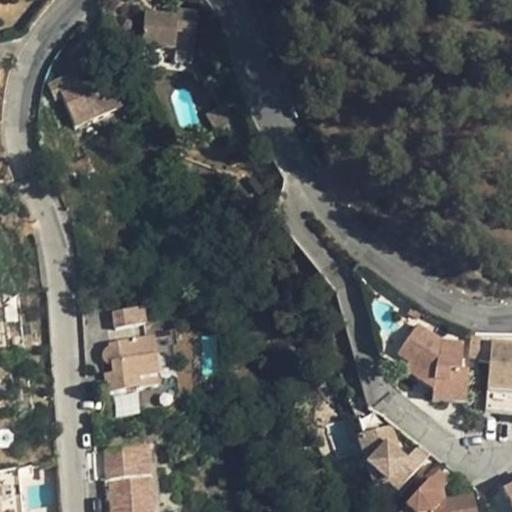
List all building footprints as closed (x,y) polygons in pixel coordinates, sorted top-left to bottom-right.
[(177,14),(145,11),(142,45),(195,49),(198,9),(177,8),(177,14)] [(75,72),(47,84),(53,99),(61,96),(74,128),(121,109),(106,77),(82,87),(75,72)] [(210,121),(217,133),(223,129),(216,118),(210,121)] [(114,332),(145,328),(143,311),(112,316),(114,332)] [(433,380),(433,392),(431,402),(465,404),(469,371),(461,371),(463,342),(441,340),(418,324),(396,358),(407,365),(403,372),(420,383),(425,375),(433,380)] [(466,369),(476,370),(479,336),(469,335),(466,369)] [(138,382),(158,379),(153,341),(107,348),(107,350),(104,352),(102,356),(102,362),(108,368),(110,367),(111,376),(103,377),(106,395),(140,391),(138,382)] [(511,415),(511,343),(491,342),(484,413),(511,415)] [(425,375),(420,383),(433,392),(433,380),(425,375)] [(159,388),(158,379),(138,382),(140,391),(159,388)] [(356,438),(366,466),(397,494),(427,460),(415,450),(405,461),(401,457),(392,430),(388,428),(356,438)] [(366,466),(356,438),(350,440),(359,468),(366,466)] [(151,511),(147,450),(103,453),(106,511),(151,511)] [(429,484),(439,493),(450,482),(439,473),(429,484)] [(407,510),(409,511),(475,511),(472,497),(441,503),(439,493),(429,484),(407,510)] [(511,488),(503,493),(511,510),(511,488)]
